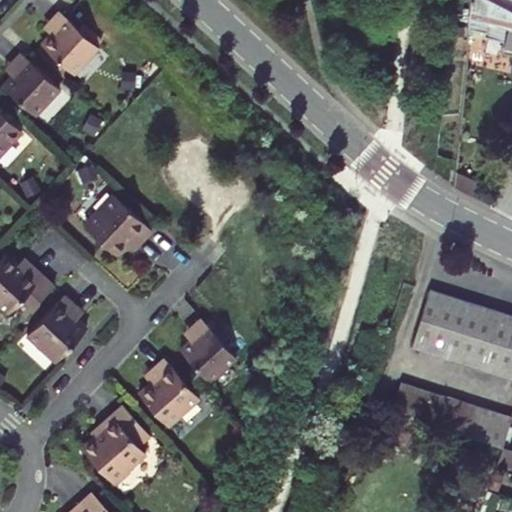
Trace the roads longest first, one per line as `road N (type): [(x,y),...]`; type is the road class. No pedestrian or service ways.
road 1 (tertiary): [(198,0),(399,183),(511,245)]
road 2 (residential): [(26,442),(201,264)]
